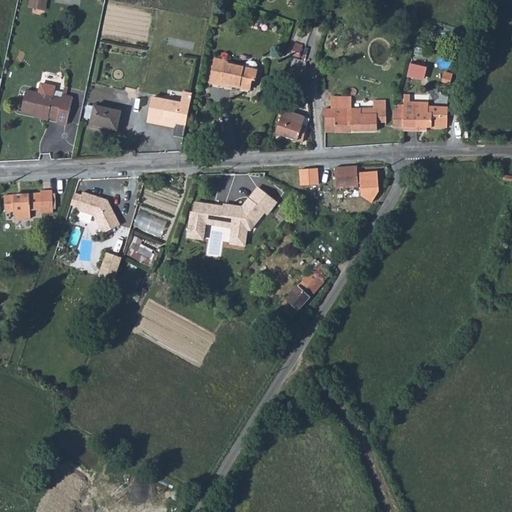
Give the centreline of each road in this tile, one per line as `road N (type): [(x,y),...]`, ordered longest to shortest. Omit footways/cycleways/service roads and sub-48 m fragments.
road 1 (unclassified): [(196,511),(345,276),(406,152)]
road 2 (unclassified): [(0,171),(406,152)]
road 3 (track): [(295,355),(341,398),(394,511)]
